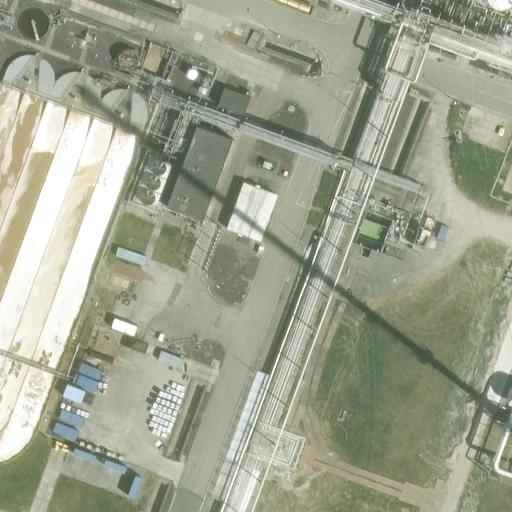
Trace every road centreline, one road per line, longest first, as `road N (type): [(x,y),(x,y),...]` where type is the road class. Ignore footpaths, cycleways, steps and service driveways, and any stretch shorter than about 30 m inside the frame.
road 1 (unknown): [(277,75),(189,282),(190,302),(202,314),(248,333)]
road 2 (unknown): [(450,85),(433,156),(437,174),(453,207),(511,233)]
road 3 (unknown): [(210,0),(204,39),(277,75)]
